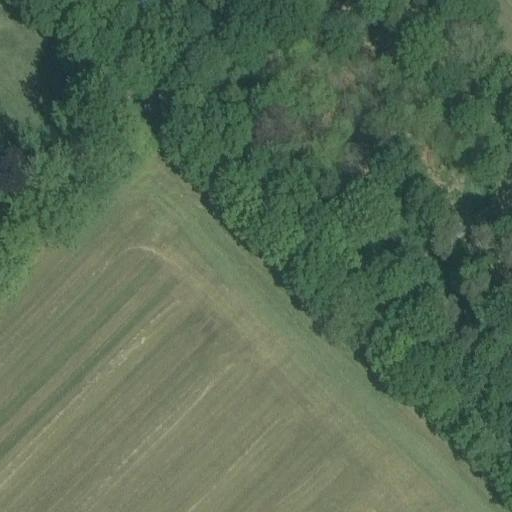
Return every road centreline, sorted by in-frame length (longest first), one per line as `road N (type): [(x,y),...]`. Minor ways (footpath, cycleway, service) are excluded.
road 1 (unclassified): [(511,459),(66,0)]
road 2 (track): [(163,98),(0,259)]
road 3 (track): [(511,191),(355,297)]
